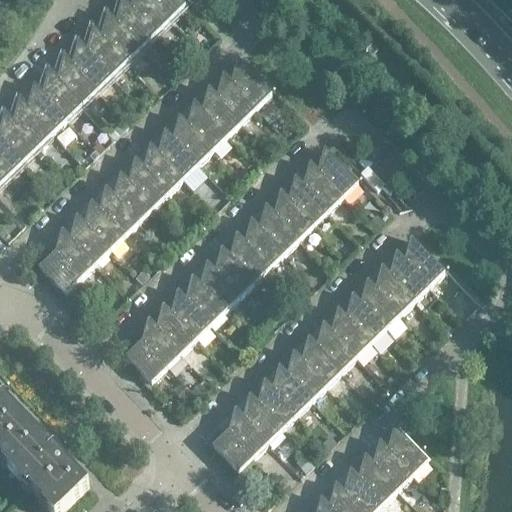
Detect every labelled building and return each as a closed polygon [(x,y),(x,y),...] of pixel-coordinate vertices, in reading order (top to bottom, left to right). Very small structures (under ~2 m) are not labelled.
[(171,25),(146,0),(134,0),(131,13),(156,40),(171,25)] [(186,11),(174,0),(146,0),(171,25),(186,11)] [(156,40),(131,13),(123,6),(122,7),(116,28),(142,54),(156,40)] [(142,54),(116,28),(109,20),(107,21),(107,22),(102,42),(127,68),(142,54)] [(127,68),(102,42),(94,34),(92,36),(93,36),(87,56),(112,82),(127,68)] [(112,82),(87,56),(79,48),(78,50),(72,70),(98,96),(112,82)] [(98,96),(72,70),(65,62),(63,64),(58,85),(83,111),(98,96)] [(272,100),(239,66),(237,67),(238,68),(232,88),(257,114),(272,100)] [(83,111),(58,85),(50,77),(48,78),(49,78),(43,99),(68,125),(83,111)] [(257,114),(232,88),(224,80),(223,82),(217,102),(243,128),(257,114)] [(68,125),(43,99),(35,91),(34,92),(34,93),(28,113),(54,139),(68,125)] [(243,128),(217,102),(210,94),(208,96),(203,116),(228,143),(243,128)] [(54,139),(28,113),(21,105),(19,107),(14,127),(39,153),(54,139)] [(228,143),(203,116),(195,109),(193,110),(194,110),(188,131),(213,157),(228,143)] [(39,153),(14,127),(6,119),(5,121),(0,138),(0,142),(25,168),(39,153)] [(213,157),(188,131),(180,123),(179,124),(179,125),(173,145),(199,171),(213,157)] [(199,171),(173,145),(166,137),(164,139),(159,159),(184,185),(199,171)] [(25,168),(0,142),(0,171),(10,182),(25,168)] [(184,185),(159,159),(151,151),(149,153),(150,153),(144,173),(169,200),(184,185)] [(359,189),(325,155),(324,157),(318,177),(344,203),(359,189)] [(169,200),(144,173),(136,165),(135,167),(129,188),(155,214),(169,200)] [(344,203),(318,177),(311,169),(309,171),(310,171),(304,191),(329,218),(344,203)] [(0,191),(10,182),(0,171),(0,191)] [(155,214),(129,188),(122,180),(120,181),(115,202),(140,228),(155,214)] [(329,218),(304,191),(296,184),(295,185),(289,206),(315,232),(329,218)] [(140,228),(115,202),(107,194),(106,195),(106,196),(100,216),(126,242),(140,228)] [(315,232),(289,206),(282,198),(280,199),(280,200),(274,220),(300,246),(315,232)] [(126,242),(100,216),(92,208),(91,210),(85,230),(111,256),(126,242)] [(300,246),(274,220),(267,212),(265,213),(266,214),(260,234),(285,260),(300,246)] [(111,256),(85,230),(78,222),(76,224),(71,244),(96,271),(111,256)] [(285,260),(260,234),(252,226),(251,228),(245,248),(271,274),(285,260)] [(96,271),(71,244),(63,237),(62,238),(56,259),(82,285),(96,271)] [(271,274),(245,248),(238,240),(236,242),(231,262),(256,289),(271,274)] [(445,278),(412,244),(410,246),(411,246),(405,266),(430,292),(445,278)] [(256,289),(231,262),(223,255),(221,256),(222,256),(216,277),(241,303),(256,289)] [(82,285),(56,259),(56,258),(40,274),(65,301),(82,285)] [(430,292),(405,266),(397,258),(396,260),(390,280),(416,307),(430,292)] [(241,303),(216,277),(208,269),(207,270),(207,271),(201,291),(227,317),(241,303)] [(416,307),(390,280),(383,273),(381,274),(376,295),(401,321),(416,307)] [(227,317),(201,291),(194,283),(192,285),(187,305),(212,331),(227,317)] [(401,321),(376,295),(368,287),(366,288),(367,289),(361,309),(386,335),(401,321)] [(212,331),(187,305),(179,297),(177,299),(178,299),(172,319),(197,345),(212,331)] [(386,335),(361,309),(353,301),(352,303),(346,323),(372,349),(386,335)] [(197,345),(172,319),(164,311),(163,313),(157,333),(183,360),(197,345)] [(372,349),(346,323),(339,315),(337,317),(332,337),(357,364),(372,349)] [(183,360),(157,333),(150,326),(148,327),(143,348),(168,374),(183,360)] [(357,364),(332,337),(324,330),(322,331),(323,331),(317,352),(342,378),(357,364)] [(342,378),(317,352),(309,344),(308,345),(308,346),(302,366),(328,392),(342,378)] [(168,374),(143,348),(142,347),(126,363),(152,390),(168,374)] [(328,392),(302,366),(295,358),(293,360),(288,380),(313,406),(328,392)] [(313,406),(288,380),(280,372),(279,374),(273,394),(299,421),(313,406)] [(299,421),(273,394),(265,386),(264,388),(258,409),(284,435),(299,421)] [(0,455),(28,428),(0,398),(0,455)] [(284,435),(258,409),(251,401),(249,402),(244,423),(269,449),(284,435)] [(269,449),(244,423),(236,415),(235,416),(235,417),(229,437),(255,463),(269,449)] [(89,490),(28,428),(0,455),(0,461),(9,471),(7,473),(22,488),(24,486),(48,511),(67,511),(88,492),(89,490)] [(428,467),(395,433),(393,435),(394,435),(388,455),(413,482),(428,467)] [(255,463),(229,437),(213,453),(238,479),(255,463)] [(413,482),(388,455),(380,447),(379,449),(373,470),(399,496),(413,482)] [(399,496),(373,470),(366,462),(364,463),(359,484),(384,510),(399,496)] [(382,511),(384,510),(359,484),(351,476),(349,477),(350,478),(344,498),(357,511),(382,511)] [(357,511),(344,498),(336,490),(335,492),(329,511),(357,511)]
